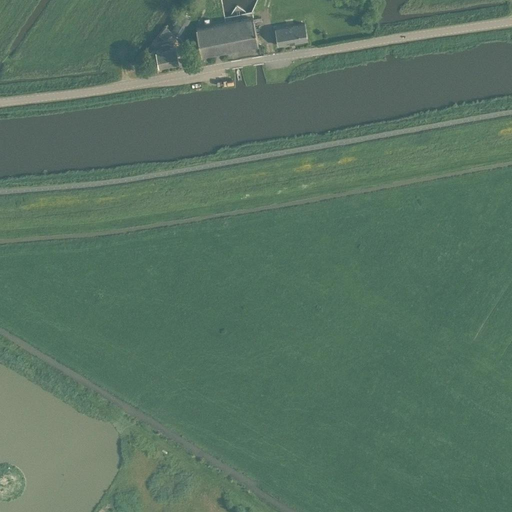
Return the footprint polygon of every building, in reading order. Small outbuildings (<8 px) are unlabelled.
[(170,31),(180,37),(190,22),(180,15),(170,31)] [(257,47),(252,20),(197,30),(202,57),(257,47)] [(308,42),(305,25),(276,30),(279,47),(308,42)] [(338,47),(338,48),(352,43),(349,35),(326,42),(328,49),(338,47)] [(175,50),(170,50),(169,44),(161,46),(162,52),(157,53),(160,68),(178,65),(175,50)]
